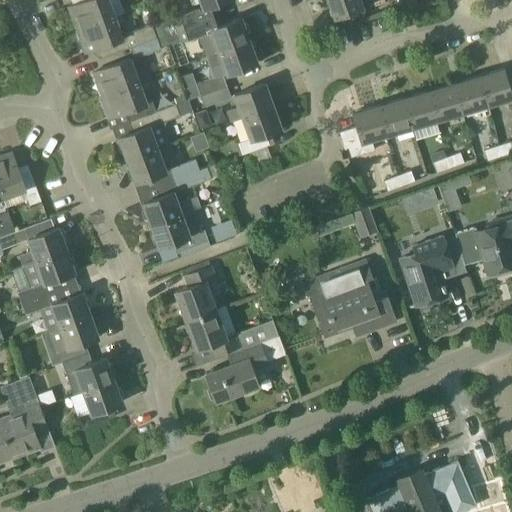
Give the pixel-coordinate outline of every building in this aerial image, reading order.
[(78,32),(115,18),(114,16),(123,13),(118,0),(84,0),(86,3),(69,9),(78,32)] [(229,0),(199,0),(203,10),(229,0)] [(363,9),(359,0),(326,0),(334,20),(348,15),(363,9)] [(166,17),(161,5),(153,8),(158,20),(166,17)] [(171,18),(176,31),(203,22),(198,8),(171,18)] [(348,15),(351,21),(365,15),(363,9),(348,15)] [(130,49),(131,50),(157,41),(152,25),(126,34),(119,31),(115,18),(78,32),(85,54),(91,52),(100,59),(130,49)] [(203,22),(176,31),(176,32),(180,42),(199,36),(207,58),(249,42),(241,19),(210,30),(210,31),(206,33),(203,22)] [(157,41),(131,50),(134,59),(160,49),(157,41)] [(249,42),(207,58),(211,71),(214,78),(223,75),(223,77),(226,76),(257,65),(249,42)] [(102,97),(151,80),(145,65),(133,70),(130,61),(94,74),(102,97)] [(478,77),(487,107),(511,99),(511,94),(504,69),(478,77)] [(214,78),(196,85),(197,89),(200,97),(227,87),(223,77),(223,75),(214,78)] [(462,114),(487,107),(478,77),(453,84),(462,114)] [(154,90),(151,80),(102,97),(110,120),(126,114),(130,123),(150,116),(156,114),(152,103),(146,105),(142,94),(154,90)] [(437,122),(462,114),(453,84),(428,92),(437,122)] [(242,120),(273,109),(265,85),(233,96),(238,108),(226,112),(230,123),(242,120)] [(227,87),(200,97),(204,108),(231,98),(227,87)] [(412,129),(437,122),(428,92),(403,99),(412,129)] [(387,137),(412,129),(403,99),(378,107),(387,137)] [(153,127),(118,140),(127,162),(171,145),(164,127),(167,121),(192,112),(188,103),(177,107),(156,114),(150,116),(153,127)] [(339,132),(344,150),(347,149),(350,157),(375,150),(372,141),(387,137),(378,107),(352,114),(356,127),(339,132)] [(281,131),(273,109),(242,120),(249,141),(238,145),(242,156),(269,147),(266,136),(281,131)] [(511,141),(499,145),(502,156),(511,152),(511,141)] [(175,157),(171,145),(127,162),(135,184),(166,173),(162,162),(175,157)] [(499,145),(484,151),(487,161),(502,156),(499,145)] [(460,152),(448,156),(451,167),(464,163),(460,152)] [(0,158),(0,192),(3,200),(24,192),(11,155),(0,158)] [(451,167),(448,156),(432,162),(436,173),(451,167)] [(200,173),(199,169),(195,160),(169,169),(174,182),(200,173)] [(200,173),(174,182),(177,191),(211,179),(207,170),(200,173)] [(411,171),(399,175),(402,186),(415,182),(411,171)] [(402,186),(399,175),(383,181),(387,192),(402,186)] [(434,187),(422,191),(428,206),(439,202),(434,187)] [(216,202),(224,200),(221,190),(213,192),(216,202)] [(25,195),(30,206),(40,201),(37,191),(25,195)] [(142,204),(151,227),(181,216),(180,215),(199,208),(195,198),(176,205),(172,193),(142,204)] [(352,214),(361,237),(377,232),(368,208),(352,214)] [(7,215),(0,217),(0,220),(3,228),(6,236),(14,233),(7,215)] [(189,237),(181,216),(151,227),(159,250),(172,245),(176,255),(209,243),(204,231),(189,237)] [(511,243),(511,217),(488,224),(489,230),(476,234),(474,229),(454,235),(463,266),(484,260),(488,274),(511,266),(511,246),(511,244),(511,243)] [(0,244),(2,250),(28,241),(23,229),(14,233),(6,236),(0,237),(0,244)] [(32,252),(18,257),(22,267),(66,251),(57,229),(54,230),(28,241),(32,252)] [(454,268),(444,238),(414,248),(416,254),(400,259),(415,307),(449,296),(441,272),(454,268)] [(22,305),(45,297),(40,284),(43,283),(44,284),(74,273),(66,251),(22,267),(29,288),(17,292),(22,305)] [(314,280),(312,275),(300,279),(307,297),(310,296),(325,337),(354,327),(357,337),(396,323),(384,290),(376,293),(365,262),(314,280)] [(217,311),(216,309),(211,296),(221,292),(211,266),(184,276),(188,287),(174,292),(185,322),(217,311)] [(40,309),(49,333),(90,318),(82,294),(49,306),(45,297),(22,305),(25,314),(40,309)] [(217,311),(185,322),(196,351),(209,346),(213,357),(278,333),(274,321),(236,335),(227,338),(217,311)] [(60,365),(63,364),(89,354),(85,345),(98,340),(90,318),(49,333),(60,365)] [(286,355),(280,337),(228,356),(231,366),(205,376),(215,403),(258,387),(253,372),(268,366),(267,362),(286,355)] [(83,392),(83,393),(114,382),(106,360),(92,365),(89,354),(63,364),(74,396),(83,392)] [(47,430),(28,377),(14,382),(25,413),(0,422),(0,462),(39,448),(34,435),(47,430)] [(114,382),(83,393),(91,415),(78,419),(82,431),(116,418),(112,408),(122,405),(114,382)] [(462,511),(477,506),(458,461),(423,475),(423,474),(400,484),(401,485),(366,500),(371,511),(462,511)] [(483,495),(490,511),(511,511),(511,506),(507,486),(483,495)]
